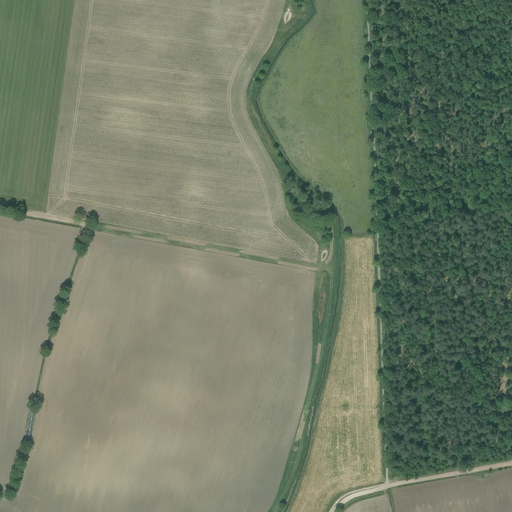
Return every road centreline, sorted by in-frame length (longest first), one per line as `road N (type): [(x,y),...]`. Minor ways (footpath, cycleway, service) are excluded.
road 1 (track): [(511,463),(383,487),(335,511)]
road 2 (track): [(511,205),(376,219)]
